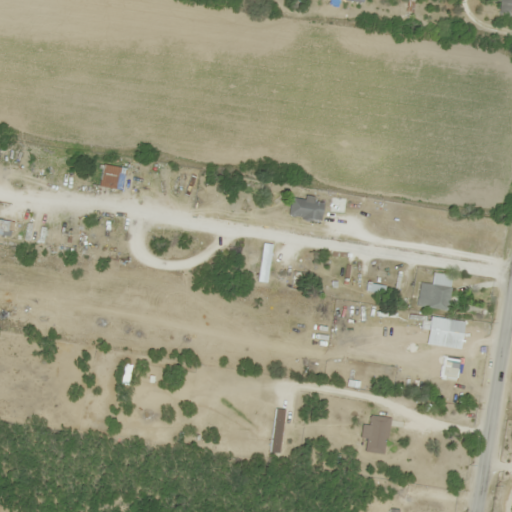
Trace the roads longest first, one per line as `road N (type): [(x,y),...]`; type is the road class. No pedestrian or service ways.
road 1 (residential): [(511,272),(0,194)]
road 2 (residential): [(478,511),(511,292)]
